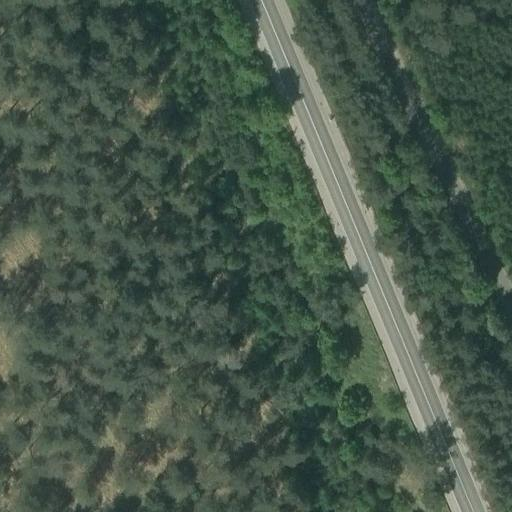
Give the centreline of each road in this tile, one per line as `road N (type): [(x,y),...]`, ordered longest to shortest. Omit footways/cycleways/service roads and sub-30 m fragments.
road 1 (tertiary): [(261,0),(473,511)]
road 2 (unclassified): [(511,307),(359,0)]
